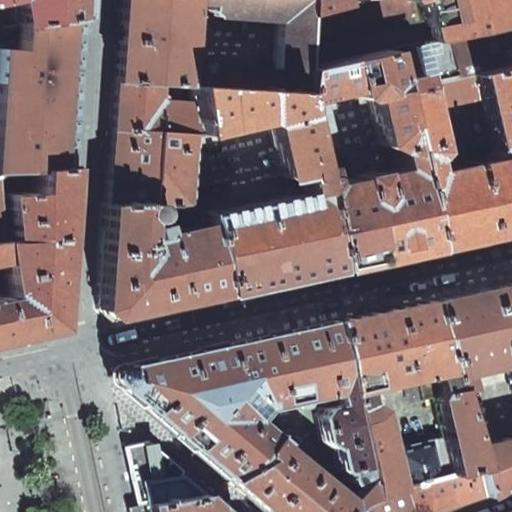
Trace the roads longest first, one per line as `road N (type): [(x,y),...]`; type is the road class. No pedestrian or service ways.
road 1 (residential): [(511,251),(62,352)]
road 2 (residential): [(97,511),(62,352)]
